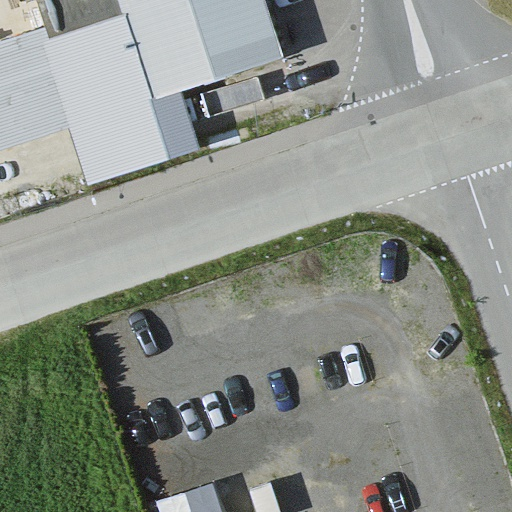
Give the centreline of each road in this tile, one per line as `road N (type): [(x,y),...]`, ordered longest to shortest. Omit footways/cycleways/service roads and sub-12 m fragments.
road 1 (residential): [(0,301),(456,151)]
road 2 (residential): [(456,151),(511,312)]
road 3 (unclassified): [(409,0),(456,151)]
